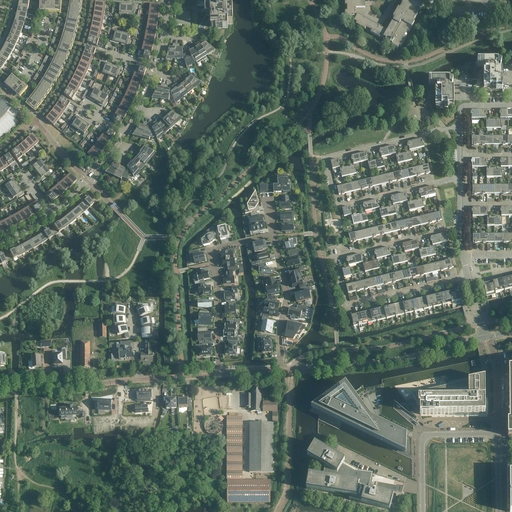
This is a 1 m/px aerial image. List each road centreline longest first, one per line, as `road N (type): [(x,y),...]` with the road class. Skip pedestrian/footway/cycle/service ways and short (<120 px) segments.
road 1 (residential): [(468,276),(346,305),(335,260),(460,228)]
road 2 (unclassified): [(0,391),(218,374)]
road 3 (unclassified): [(282,371),(382,363),(483,337)]
road 4 (residential): [(275,235),(213,251),(218,374)]
road 5 (residential): [(336,205),(327,157),(458,128)]
road 6 (unclassified): [(497,439),(425,436),(423,511)]
road 7 (residential): [(275,235),(287,292),(282,371)]
road 8 (residential): [(336,205),(460,176)]
